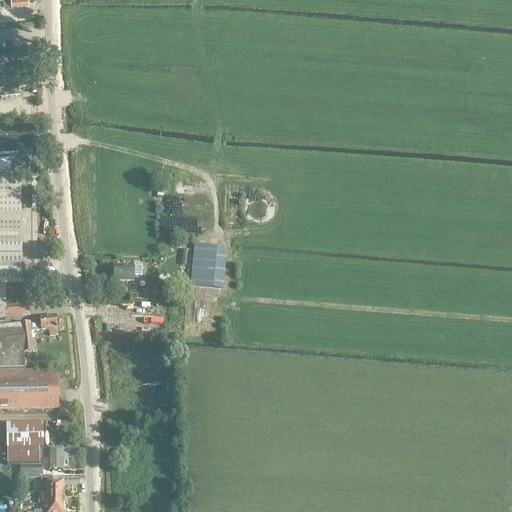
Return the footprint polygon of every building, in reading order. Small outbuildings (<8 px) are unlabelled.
[(17,71),(0,72),(0,97),(19,95),(19,88),(31,87),(31,92),(38,92),(36,69),(17,71)] [(0,154),(32,153),(32,137),(0,138),(0,154)] [(0,218),(21,219),(21,174),(0,174),(0,218)] [(21,219),(0,218),(0,255),(22,255),(21,219)] [(196,246),(192,286),(222,289),(225,256),(221,256),(222,249),(196,246)] [(22,255),(0,255),(0,285),(6,286),(6,285),(22,285),(22,255)] [(134,266),(113,266),(113,281),(133,281),(133,275),(141,275),(142,264),(134,264),(134,266)] [(28,304),(6,307),(6,311),(3,311),(3,317),(4,316),(5,319),(30,316),(28,304)] [(58,336),(56,317),(40,319),(40,320),(28,322),(28,324),(0,326),(0,367),(25,367),(24,354),(33,352),(31,333),(41,331),(41,332),(49,331),(49,337),(58,336)] [(0,411),(58,410),(57,376),(48,377),(47,371),(0,371),(0,411)] [(43,423),(6,424),(7,448),(44,448),(43,423)] [(39,465),(39,449),(7,449),(7,466),(20,466),(20,476),(41,476),(40,465),(39,465)] [(63,449),(49,449),(49,471),(63,471),(63,449)] [(63,494),(63,482),(57,482),(57,479),(40,479),(40,494),(63,494)] [(40,494),(38,494),(38,505),(39,505),(63,505),(63,494),(40,494)]
